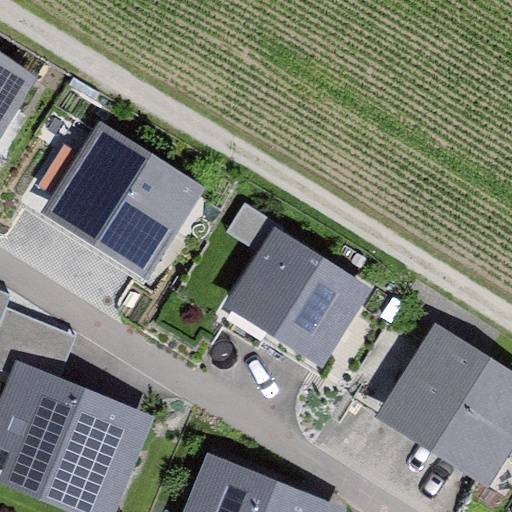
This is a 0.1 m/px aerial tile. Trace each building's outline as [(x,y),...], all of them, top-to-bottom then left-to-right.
[(0,133),(38,70),(0,46),(0,133)] [(205,182),(102,116),(46,201),(149,268),(205,182)] [(373,281),(276,219),(226,298),(323,360),(373,281)] [(511,442),(511,364),(436,317),(378,407),(490,477),(511,442)] [(111,511),(154,408),(17,352),(0,392),(0,437),(12,442),(0,470),(0,472),(97,511),(111,511)] [(341,511),(346,502),(209,444),(180,511),(341,511)]
